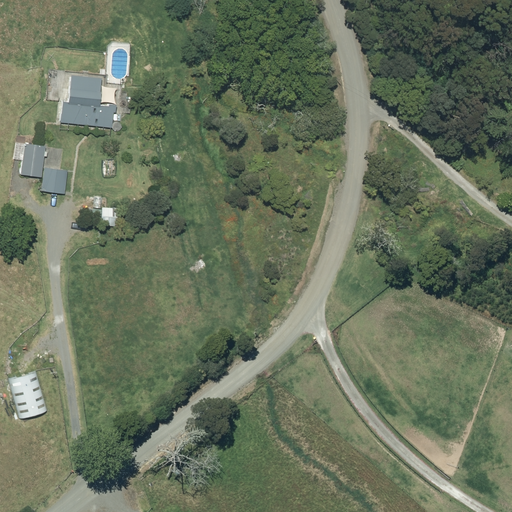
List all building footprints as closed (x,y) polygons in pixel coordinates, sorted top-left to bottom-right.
[(61,98),(60,125),(111,126),(112,105),(99,104),(100,82),(107,82),(108,75),(89,75),(89,71),(52,70),(51,98),(61,98)] [(42,169),(44,145),(22,143),(19,175),(41,177),(42,169)] [(42,169),(41,177),(40,192),(63,194),(65,171),(42,169)] [(116,227),(117,208),(100,207),(99,227),(116,227)] [(48,410),(36,372),(8,381),(20,419),(48,410)]
